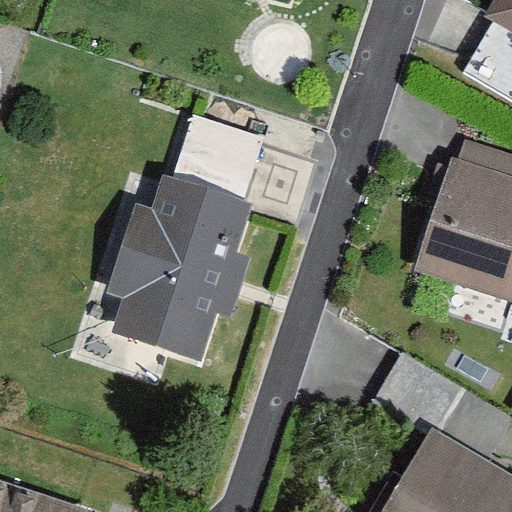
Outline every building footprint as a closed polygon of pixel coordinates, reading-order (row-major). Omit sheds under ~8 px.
[(511,0),(494,0),(487,13),(511,27),(511,0)] [(460,153),(452,150),(415,265),(511,296),(511,152),(466,137),(460,153)] [(252,196),(166,168),(155,202),(135,196),(106,288),(122,293),(112,326),(201,354),(216,306),(232,311),(251,250),(236,246),(252,196)] [(511,511),(511,466),(433,421),(380,511),(511,511)] [(89,511),(90,509),(0,480),(0,511),(89,511)]
